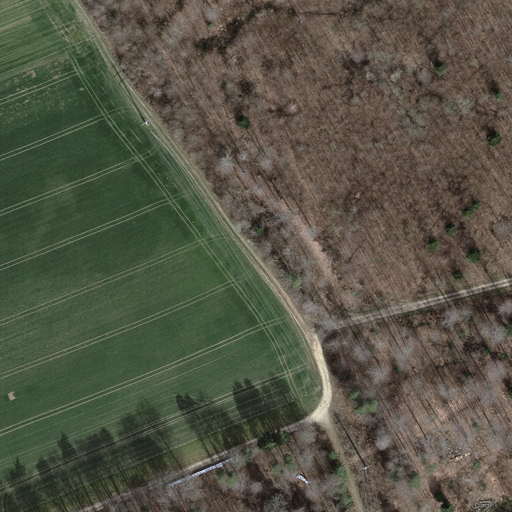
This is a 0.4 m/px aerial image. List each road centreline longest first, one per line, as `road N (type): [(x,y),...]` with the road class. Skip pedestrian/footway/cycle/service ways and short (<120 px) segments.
road 1 (track): [(80,511),(321,412)]
road 2 (track): [(312,337),(339,323),(511,282)]
